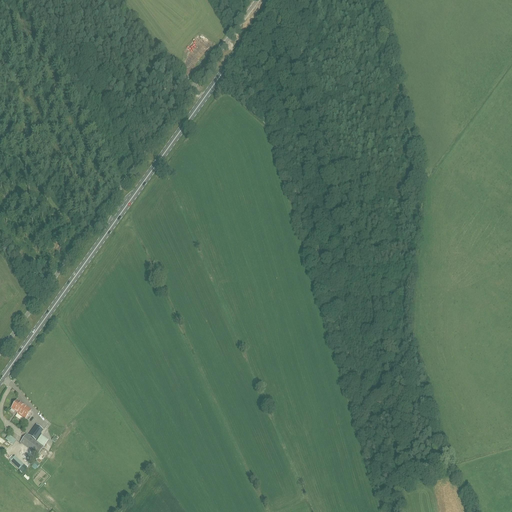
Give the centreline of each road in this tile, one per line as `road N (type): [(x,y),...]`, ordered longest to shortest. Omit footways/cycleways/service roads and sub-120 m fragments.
road 1 (primary): [(2,378),(274,0)]
road 2 (unclassified): [(0,351),(257,0)]
road 3 (track): [(0,0),(9,7),(28,155),(23,159),(0,125)]
road 4 (track): [(51,45),(68,76),(97,83),(133,152),(143,154)]
road 5 (track): [(0,152),(23,159),(81,239)]
